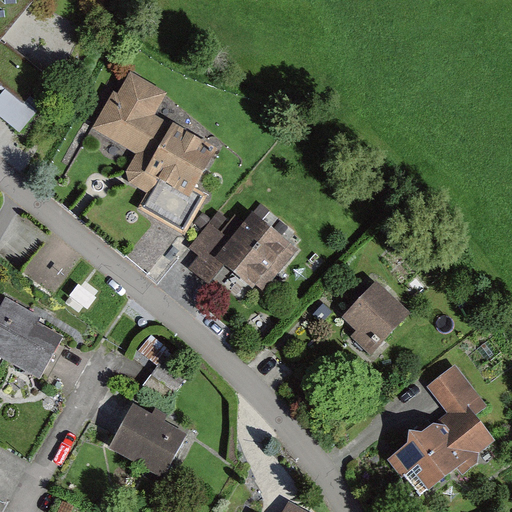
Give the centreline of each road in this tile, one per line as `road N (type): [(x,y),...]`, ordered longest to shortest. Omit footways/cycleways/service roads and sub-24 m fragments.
road 1 (residential): [(0,171),(231,362),(306,444),(347,511)]
road 2 (residential): [(20,511),(105,358)]
